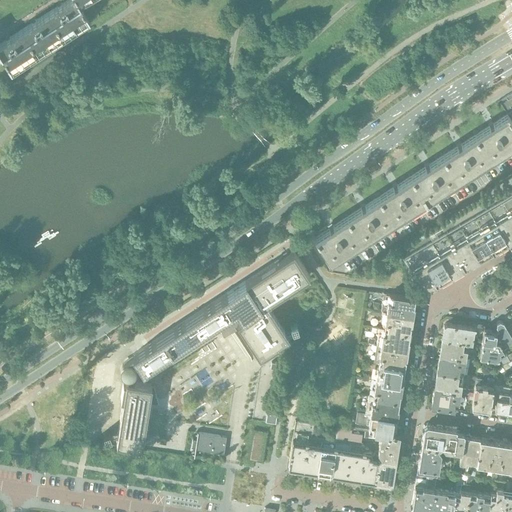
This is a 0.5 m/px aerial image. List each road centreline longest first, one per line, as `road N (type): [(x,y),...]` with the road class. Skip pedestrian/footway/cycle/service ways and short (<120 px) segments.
road 1 (secondary): [(511,36),(0,383)]
road 2 (secondary): [(0,400),(365,152),(511,66)]
road 3 (residential): [(19,488),(149,509)]
